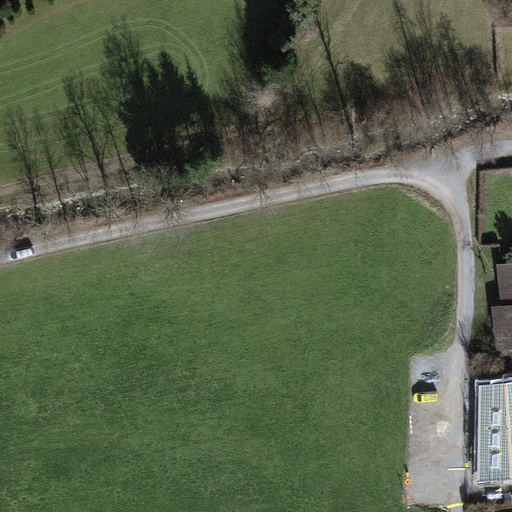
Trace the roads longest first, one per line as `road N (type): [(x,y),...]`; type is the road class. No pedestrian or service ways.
road 1 (track): [(457,194),(440,177),(400,171),(0,260)]
road 2 (unknown): [(0,191),(222,133)]
